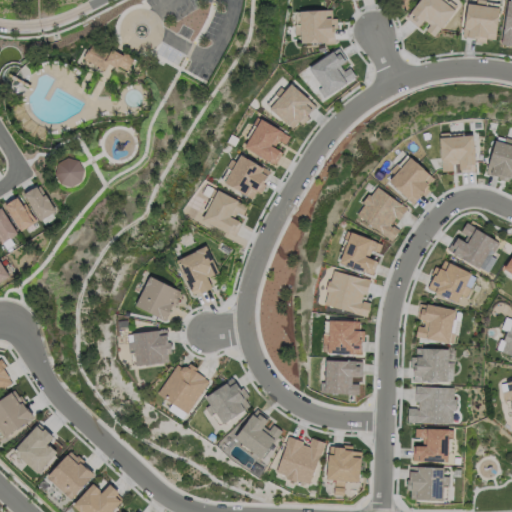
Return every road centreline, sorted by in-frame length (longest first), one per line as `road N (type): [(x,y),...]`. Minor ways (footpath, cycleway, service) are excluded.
road 1 (residential): [(442,69),(360,106),(331,137),(257,274),(250,328),(285,398),(312,417),(385,421)]
road 2 (residential): [(379,511),(396,316),(416,248),(461,195)]
road 3 (residential): [(0,327),(31,335),(45,371),(80,419),(178,501),(207,511)]
